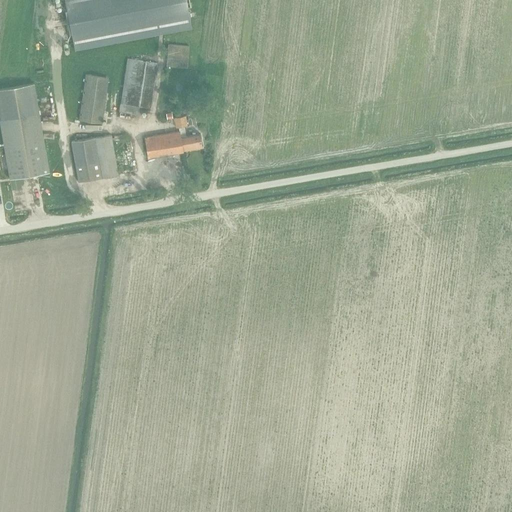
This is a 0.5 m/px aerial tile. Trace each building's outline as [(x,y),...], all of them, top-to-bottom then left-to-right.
[(65,0),(74,50),(191,28),(190,21),(191,21),(186,0),(65,0)] [(186,67),(188,57),(189,46),(168,44),(167,55),(166,65),(186,67)] [(139,107),(150,108),(157,64),(127,59),(120,104),(119,112),(138,115),(139,107)] [(79,120),(101,123),(108,78),(86,75),(79,120)] [(0,88),(0,123),(10,179),(49,172),(34,83),(0,88)] [(199,133),(186,136),(184,126),(187,126),(185,116),(176,118),(178,127),(179,127),(180,131),(144,137),(147,157),(183,151),(183,150),(202,147),(199,133)] [(71,141),(78,182),(118,175),(110,134),(71,141)]
